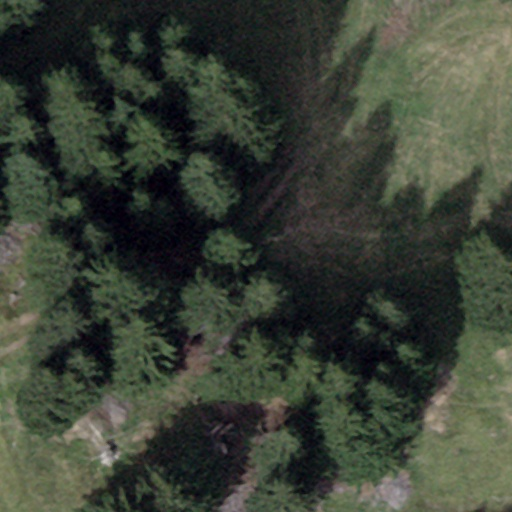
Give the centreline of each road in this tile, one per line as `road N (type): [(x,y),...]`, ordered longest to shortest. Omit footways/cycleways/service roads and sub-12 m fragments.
road 1 (track): [(0,346),(230,229),(296,154),(308,0)]
road 2 (track): [(296,154),(394,63),(511,54)]
